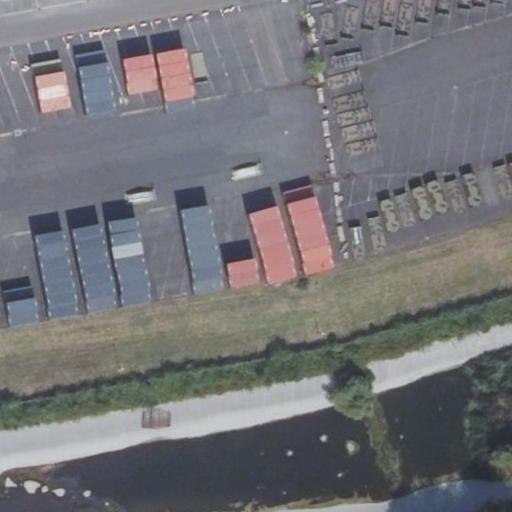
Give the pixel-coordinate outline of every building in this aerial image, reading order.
[(137,32),(147,92),(175,87),(165,28),(137,32)] [(112,112),(141,109),(132,35),(103,39),(112,112)] [(102,116),(95,42),(66,44),(74,119),(102,116)] [(23,53),(38,126),(67,120),(52,47),(23,53)] [(0,58),(0,131),(0,132),(28,128),(17,56),(0,58)] [(187,231),(158,232),(160,283),(189,282),(187,231)] [(252,232),(223,238),(233,285),(261,280),(252,232)] [(265,268),(293,265),(290,241),(262,245),(265,268)] [(151,274),(123,277),(126,303),(154,299),(151,274)]
